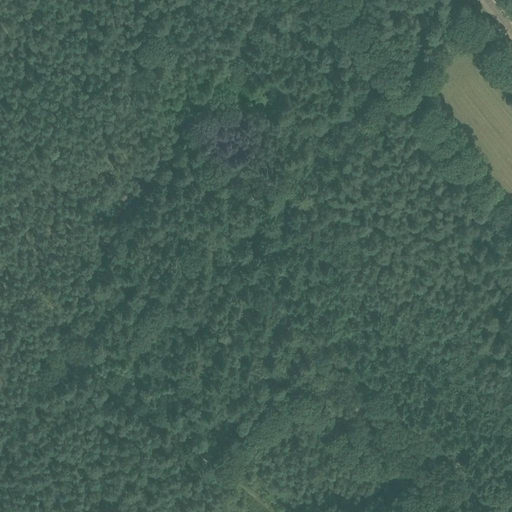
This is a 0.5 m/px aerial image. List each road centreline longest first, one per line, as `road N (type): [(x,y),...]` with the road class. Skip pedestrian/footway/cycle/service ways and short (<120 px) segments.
road 1 (track): [(342,0),(419,71),(471,158),(511,207)]
road 2 (track): [(115,219),(256,0)]
